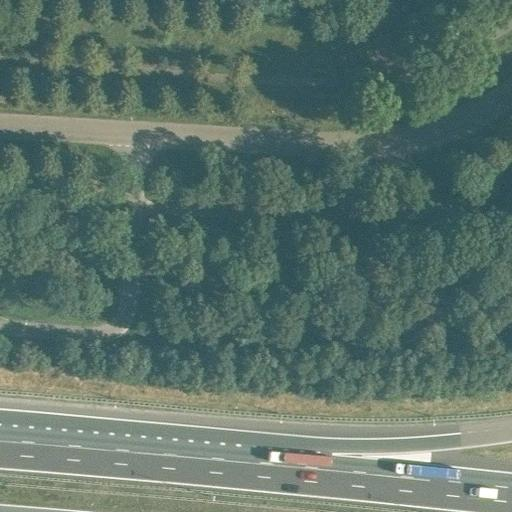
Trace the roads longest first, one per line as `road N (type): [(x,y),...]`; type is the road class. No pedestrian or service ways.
road 1 (unclassified): [(138,131),(398,145),(511,98)]
road 2 (motorway): [(323,475),(0,449)]
road 3 (unclassified): [(0,326),(103,335),(125,320),(138,131)]
road 4 (motorway): [(511,439),(323,475)]
road 5 (motorway): [(511,495),(323,475)]
road 6 (unclassified): [(0,127),(138,131)]
